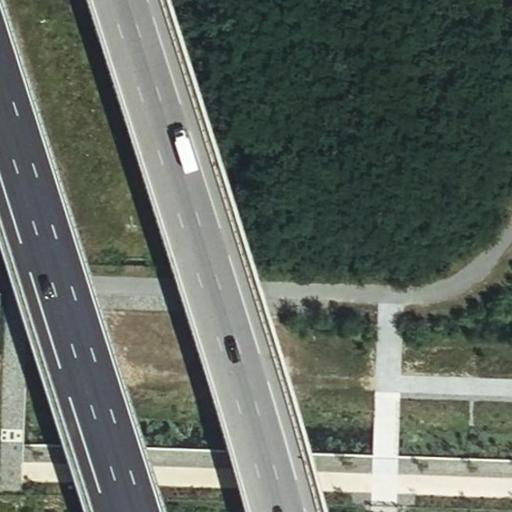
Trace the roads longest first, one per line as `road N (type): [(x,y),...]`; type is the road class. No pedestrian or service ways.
road 1 (trunk): [(289,511),(130,0)]
road 2 (trunk): [(0,74),(138,511)]
